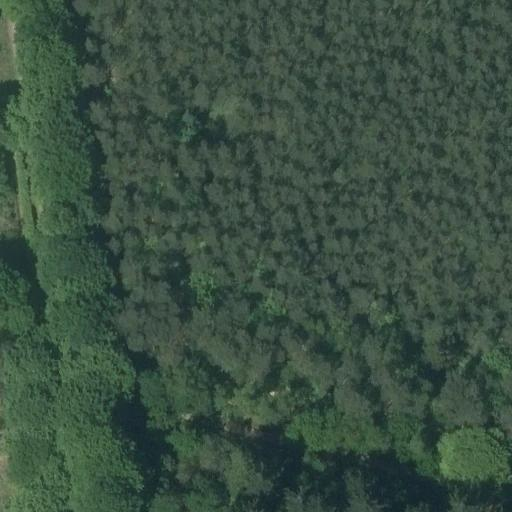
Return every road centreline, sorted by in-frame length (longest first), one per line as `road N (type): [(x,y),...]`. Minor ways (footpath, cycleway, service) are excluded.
road 1 (track): [(67,370),(511,497)]
road 2 (track): [(67,370),(10,0)]
